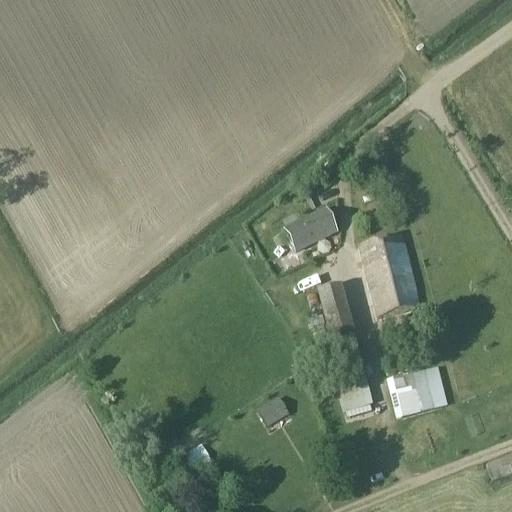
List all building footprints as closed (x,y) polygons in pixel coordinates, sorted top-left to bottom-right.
[(335,234),(325,212),(284,232),(294,253),(335,234)] [(418,309),(400,240),(359,250),(377,320),(418,309)] [(304,299),(316,347),(343,341),(331,292),(304,299)] [(409,415),(440,408),(430,369),(399,376),(409,415)] [(277,401),(257,413),(266,428),(286,416),(277,401)] [(210,465),(201,448),(184,459),(193,475),(210,465)] [(511,476),(511,456),(485,467),(491,485),(511,476)]
